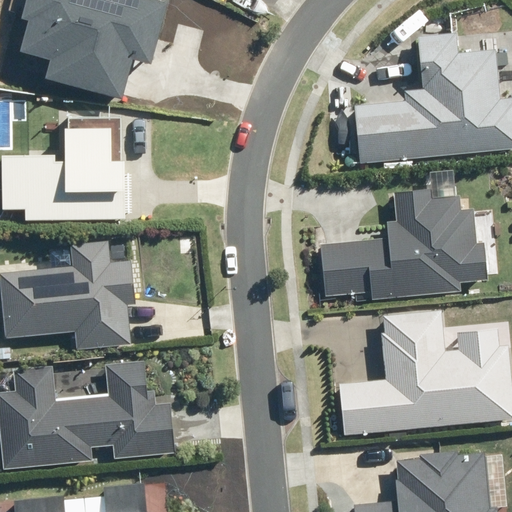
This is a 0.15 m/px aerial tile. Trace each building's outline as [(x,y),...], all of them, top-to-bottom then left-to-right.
[(351,105),(357,164),(511,148),(511,96),(496,98),(491,49),(455,53),(453,32),(413,36),(418,89),(400,91),(401,100),(351,105)] [(45,154),(0,154),(0,207),(18,208),(18,218),(118,217),(118,215),(128,215),(127,174),(122,174),(122,163),(113,163),(113,160),(103,160),(103,127),(55,127),(55,160),(45,160),(45,154)] [(384,237),(317,244),(322,296),(367,291),(368,299),(458,290),(457,282),(482,279),(478,242),(472,243),(469,208),(457,209),(456,195),(428,198),(427,189),(390,192),(393,220),(382,221),(384,237)] [(68,266),(0,271),(0,321),(1,337),(72,332),(73,348),(127,344),(124,305),(132,305),(129,260),(106,262),(104,240),(67,243),(68,266)] [(338,383),(343,435),(511,418),(504,344),(495,345),(493,328),(453,332),(454,349),(441,350),(437,309),(379,314),(381,332),(377,332),(381,379),(338,383)] [(12,390),(0,391),(0,451),(2,468),(89,459),(87,447),(109,444),(111,458),(170,451),(164,403),(152,405),(151,390),(141,391),(138,360),(101,364),(105,395),(52,401),(48,364),(10,369),(12,390)] [(350,505),(350,511),(493,511),(492,506),(485,506),(480,451),(453,454),(453,450),(415,453),(415,458),(392,460),(394,478),(390,479),(392,501),(350,505)] [(59,511),(58,495),(8,500),(8,511),(140,511),(138,482),(120,484),(97,486),(99,511),(59,511)]
